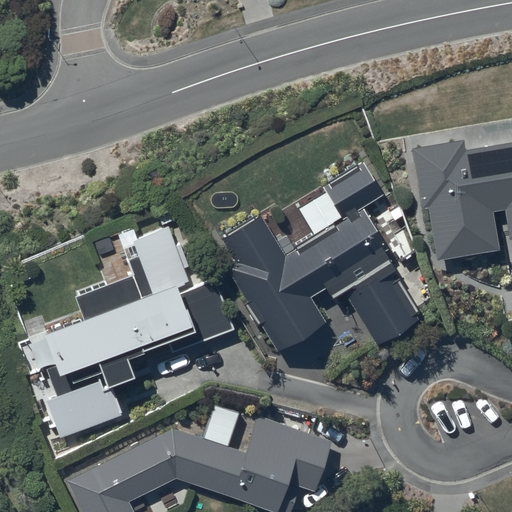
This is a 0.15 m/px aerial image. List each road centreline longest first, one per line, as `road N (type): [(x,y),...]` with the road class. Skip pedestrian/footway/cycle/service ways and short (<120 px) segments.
road 1 (residential): [(95,120),(272,58),(511,2)]
road 2 (residential): [(511,446),(432,463),(404,438),(397,416),(407,381),(436,360),(511,386)]
road 3 (residential): [(84,0),(95,120)]
